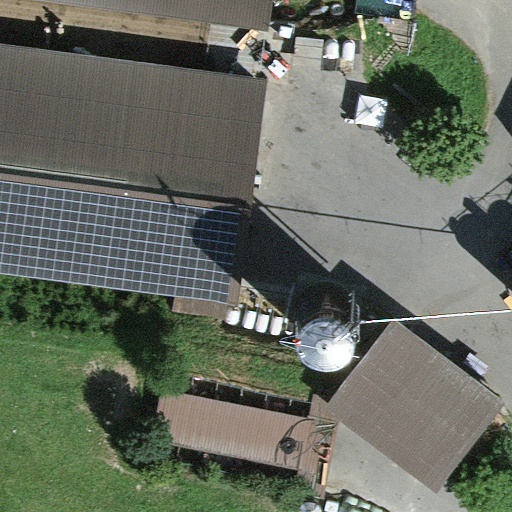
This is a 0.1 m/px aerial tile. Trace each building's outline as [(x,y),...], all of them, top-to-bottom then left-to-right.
[(271,0),(152,0),(269,15),(271,0)] [(0,259),(236,291),(266,69),(0,33),(0,259)] [(320,282),(311,285),(303,290),(297,299),(294,309),(294,320),(299,330),(306,338),(316,343),(326,344),(337,341),(346,336),(353,327),(356,318),(356,308),(353,299),(347,291),(339,285),(330,282),(320,282)] [(437,474),(506,380),(394,299),(326,394),(342,405),(437,474)] [(311,412),(161,381),(151,433),(297,463),(293,485),(324,491),(342,405),(326,394),(326,391),(315,390),(311,412)]
